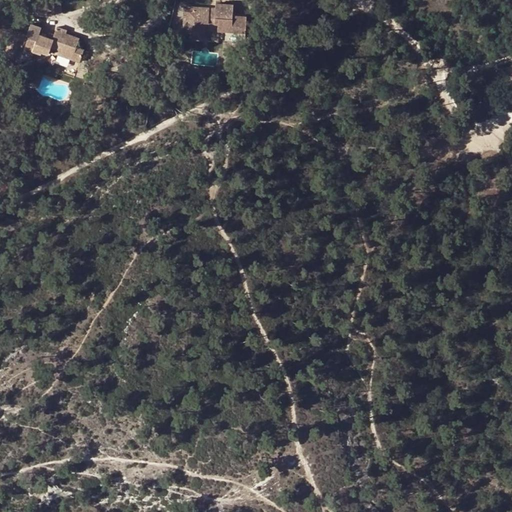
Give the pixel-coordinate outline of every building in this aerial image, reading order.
[(60,0),(50,0),(34,2),(36,16),(47,15),(47,11),(54,11),(54,14),(62,13),(60,0)] [(190,40),(204,40),(205,24),(218,24),(218,31),(246,33),(247,21),(247,16),(233,16),(234,5),(216,4),(215,8),(215,15),(209,14),(209,8),(184,6),(183,25),(182,32),(184,32),(191,32),(190,40)] [(182,32),(183,25),(173,24),(172,50),(184,50),(184,32),(182,32)] [(11,41),(15,43),(20,30),(16,28),(11,41)] [(20,30),(15,43),(44,53),(45,51),(50,53),(53,46),(58,48),(61,42),(54,39),(53,40),(38,34),(38,33),(28,29),(26,33),(20,30)] [(61,42),(58,48),(60,49),(58,54),(72,59),(80,63),(85,51),(78,48),(81,40),(67,35),(68,32),(58,29),(55,35),(54,39),(61,42)] [(72,59),(58,54),(56,60),(70,65),(72,59)] [(511,76),(508,67),(499,70),(506,90),(511,87),(511,76)] [(38,89),(42,77),(34,73),(29,85),(38,89)]
